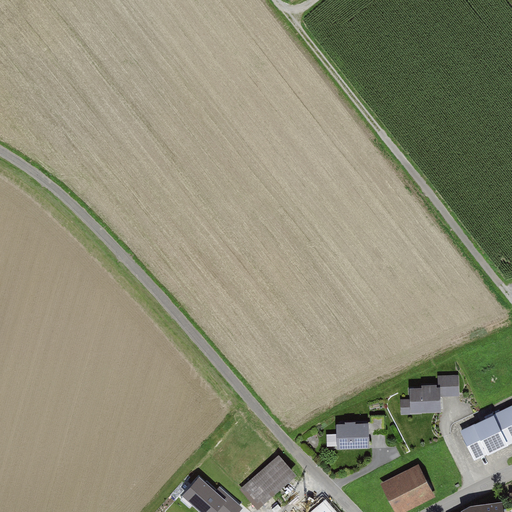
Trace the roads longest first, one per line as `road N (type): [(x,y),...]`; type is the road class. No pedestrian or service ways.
road 1 (unclassified): [(0,150),(95,225),(354,511)]
road 2 (residential): [(506,289),(290,17)]
